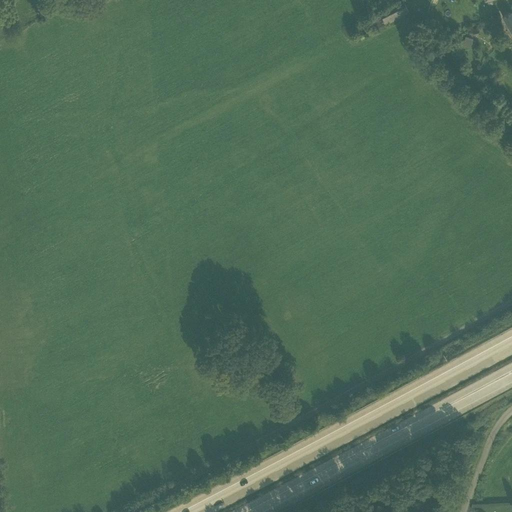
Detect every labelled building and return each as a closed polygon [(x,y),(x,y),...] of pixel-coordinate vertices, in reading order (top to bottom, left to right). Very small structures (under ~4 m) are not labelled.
[(399,0),(378,11),(379,12),(385,24),(408,12),(402,0),(399,0)] [(364,20),(370,32),(385,24),(379,12),(364,20)] [(510,12),(502,16),(511,34),(511,15),(511,14),(510,12)] [(390,33),(385,24),(370,32),(375,41),(390,33)] [(462,46),(469,49),(472,39),(465,37),(462,46)]
